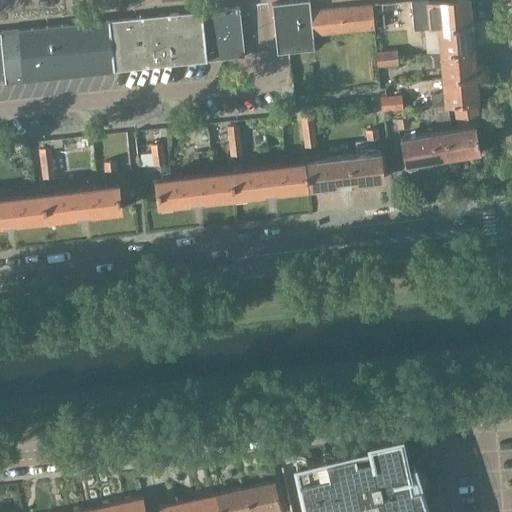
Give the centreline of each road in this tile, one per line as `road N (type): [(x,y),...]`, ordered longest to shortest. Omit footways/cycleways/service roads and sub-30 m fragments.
road 1 (secondary): [(0,286),(511,228)]
road 2 (unclassified): [(0,458),(511,401)]
road 3 (unclassified): [(0,110),(266,81),(258,0)]
